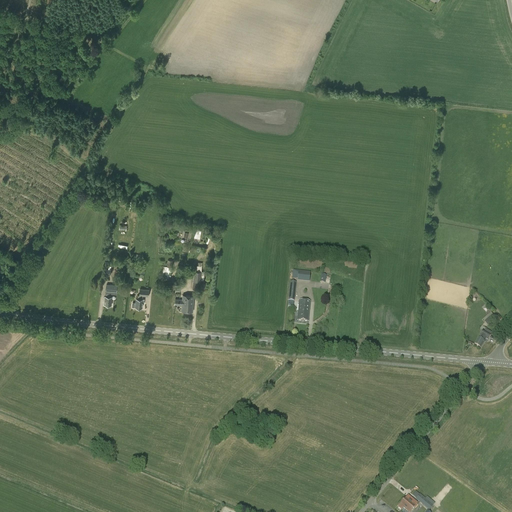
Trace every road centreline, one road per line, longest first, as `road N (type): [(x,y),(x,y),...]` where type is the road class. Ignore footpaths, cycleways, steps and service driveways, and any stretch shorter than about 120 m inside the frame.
road 1 (secondary): [(476,360),(0,314)]
road 2 (unclassified): [(361,511),(463,388),(476,360)]
